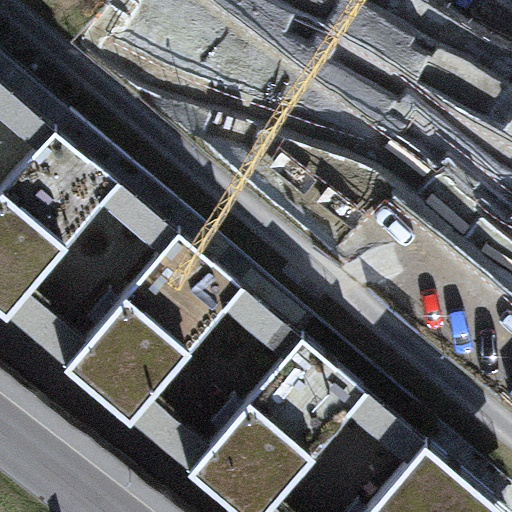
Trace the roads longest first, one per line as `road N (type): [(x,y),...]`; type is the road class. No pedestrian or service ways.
road 1 (track): [(511,430),(6,0)]
road 2 (secondary): [(109,511),(0,425)]
